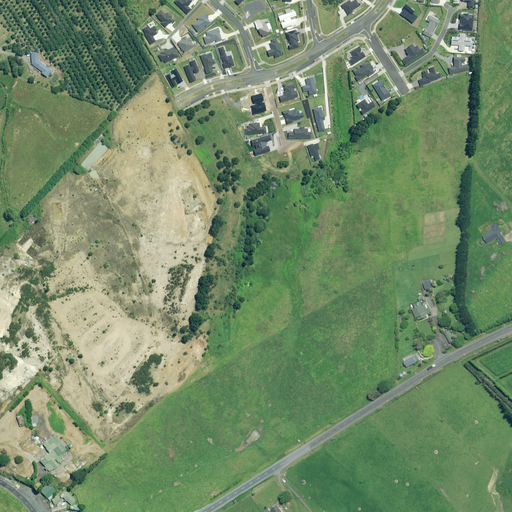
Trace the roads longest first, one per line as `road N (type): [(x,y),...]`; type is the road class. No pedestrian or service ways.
road 1 (secondary): [(202,511),(453,355),(511,327)]
road 2 (residential): [(259,80),(185,104),(181,97),(257,72)]
